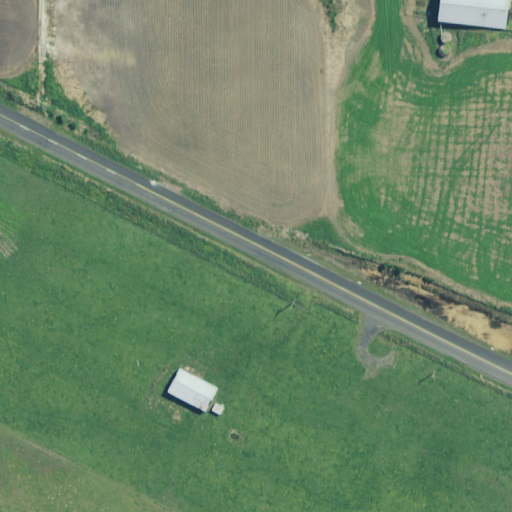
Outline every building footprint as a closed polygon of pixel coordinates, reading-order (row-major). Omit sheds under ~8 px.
[(507,0),(439,0),(438,22),(505,29),(507,0)] [(216,389),(179,370),(167,393),(204,413),(216,389)] [(387,398),(356,383),(348,399),(354,402),(352,407),(376,419),(387,398)] [(479,413),(425,387),(419,400),(397,390),(388,410),(423,426),(423,425),(469,446),(475,432),(470,430),(479,413)] [(225,407),(215,401),(209,412),(219,418),(225,407)]
